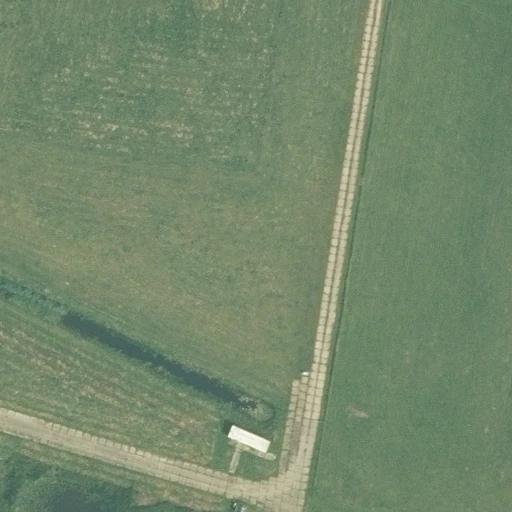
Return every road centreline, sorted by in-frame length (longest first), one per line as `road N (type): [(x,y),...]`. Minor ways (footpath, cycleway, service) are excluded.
road 1 (track): [(293,501),(374,0)]
road 2 (track): [(0,420),(293,501)]
